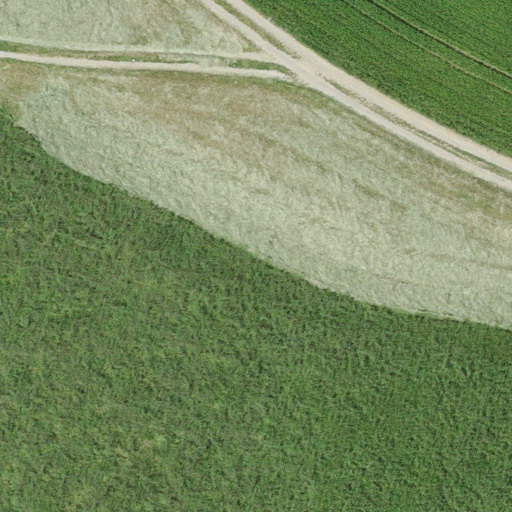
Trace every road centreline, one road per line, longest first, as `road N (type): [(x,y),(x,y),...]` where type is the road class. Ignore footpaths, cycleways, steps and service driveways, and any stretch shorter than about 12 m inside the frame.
road 1 (track): [(511,172),(401,129),(225,0)]
road 2 (track): [(304,60),(260,69),(0,39)]
